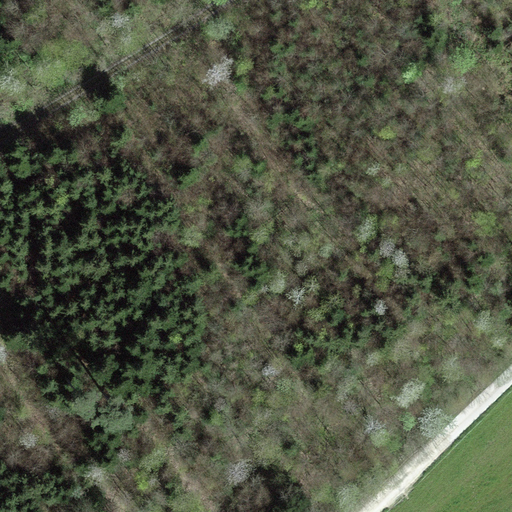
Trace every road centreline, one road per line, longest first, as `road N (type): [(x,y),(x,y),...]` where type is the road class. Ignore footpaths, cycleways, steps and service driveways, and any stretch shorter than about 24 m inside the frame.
road 1 (track): [(0,133),(225,0)]
road 2 (track): [(511,356),(355,511)]
